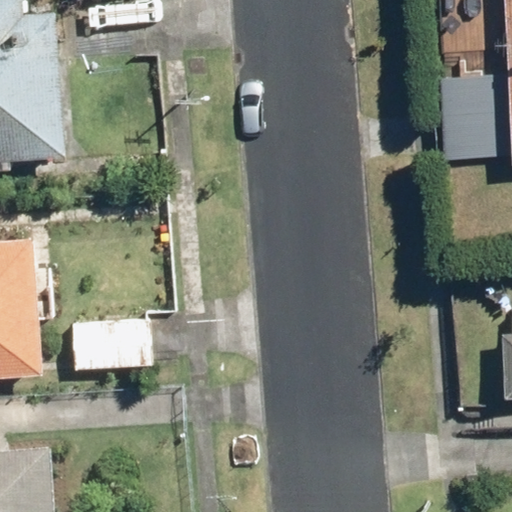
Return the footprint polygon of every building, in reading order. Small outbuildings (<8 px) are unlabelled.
[(0,0),(0,156),(73,152),(63,7),(32,9),(31,0),(0,0)] [(511,0),(508,0),(511,100),(511,105),(477,107),(479,157),(511,155),(511,0)] [(0,373),(52,369),(40,232),(0,234),(0,373)] [(84,366),(163,362),(161,318),(82,322),(84,366)] [(0,511),(64,511),(62,455),(0,457),(0,511)]
